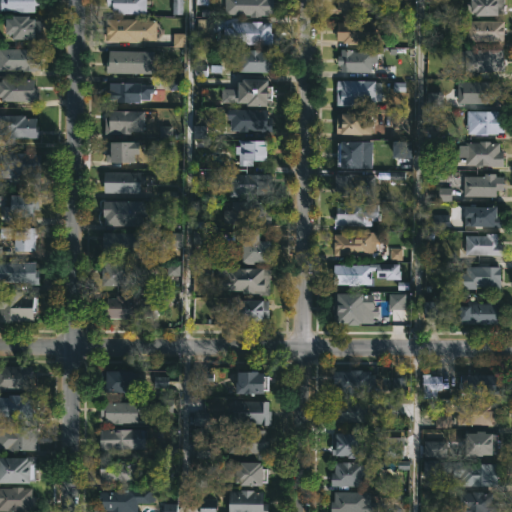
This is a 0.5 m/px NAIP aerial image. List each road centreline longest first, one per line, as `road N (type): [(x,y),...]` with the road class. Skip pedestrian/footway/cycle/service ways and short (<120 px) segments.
road 1 (residential): [(302,511),(307,0)]
road 2 (residential): [(70,511),(74,0)]
road 3 (residential): [(511,349),(0,346)]
